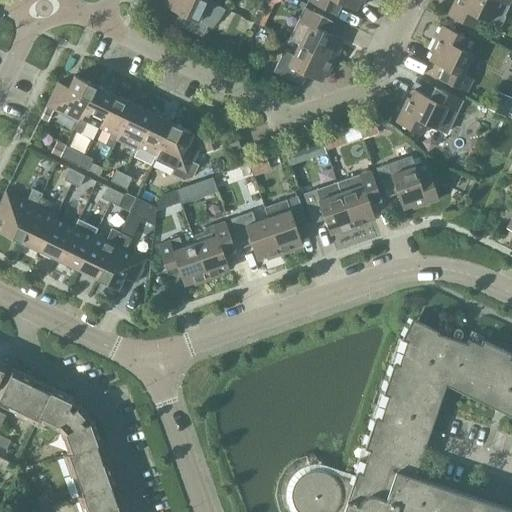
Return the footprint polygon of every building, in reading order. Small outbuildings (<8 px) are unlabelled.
[(225,8),(207,0),(166,0),(164,5),(185,15),(180,26),(202,36),(207,25),(212,27),(225,8)] [(308,0),(330,10),(335,13),(341,3),(355,10),(359,2),(362,3),(363,0),(308,0)] [(454,0),(447,15),(474,28),(479,17),(488,21),(497,26),(501,24),(505,17),(504,14),(510,0),(454,0)] [(304,7),(289,39),(298,44),(334,61),(340,48),(338,47),(342,39),(327,31),(332,21),(326,18),(304,7)] [(433,51),(429,60),(443,67),(438,78),(444,81),(466,91),(472,79),(462,74),(472,54),(464,50),(469,39),(442,26),(430,50),(433,51)] [(283,51),(273,71),(295,81),(300,71),(306,74),(321,81),(325,73),(328,74),(334,61),(298,44),(293,55),(283,51)] [(238,51),(230,47),(225,56),(234,60),(238,51)] [(410,55),(406,64),(423,71),(427,62),(410,55)] [(57,82),(46,106),(77,121),(79,117),(94,85),(87,82),(74,76),(68,88),(57,82)] [(77,121),(73,129),(81,133),(86,121),(95,125),(98,127),(114,95),(94,85),(79,117),(77,121)] [(442,116),(452,121),(462,100),(440,89),(435,100),(414,90),(410,99),(407,97),(395,122),(422,135),(428,124),(436,128),(442,116)] [(114,95),(98,127),(110,133),(105,144),(112,148),(116,140),(118,136),(133,104),(114,95)] [(118,136),(116,140),(136,149),(138,146),(137,145),(153,113),(133,104),(118,136)] [(46,107),(41,118),(48,122),(53,110),(46,107)] [(136,149),(134,154),(152,162),(154,158),(156,154),(157,155),(172,123),(156,115),(153,113),(137,145),(138,146),(136,149)] [(156,154),(154,158),(155,158),(163,162),(174,168),(171,174),(184,180),(192,178),(198,165),(192,161),(198,150),(187,144),(193,132),(180,126),(172,123),(157,155),(156,154)] [(209,151),(218,147),(212,131),(202,135),(209,151)] [(334,132),(322,136),(327,150),(339,146),(334,132)] [(240,147),(237,138),(228,141),(231,151),(240,147)] [(57,142),(52,153),(60,157),(65,146),(57,142)] [(65,146),(60,157),(71,163),(79,166),(85,155),(77,151),(65,146)] [(87,170),(92,159),(85,155),(79,166),(87,170)] [(410,156),(376,168),(384,191),(395,187),(397,193),(402,209),(411,206),(412,209),(438,200),(428,171),(417,175),(410,156)] [(71,183),(76,172),(69,168),(63,180),(71,183)] [(110,181),(118,185),(124,174),(116,170),(110,181)] [(370,170),(336,182),(340,192),(353,229),(366,224),(365,222),(374,219),(369,203),(380,199),(378,193),(370,170)] [(79,187),(84,175),(76,172),(71,183),(79,187)] [(124,174),(118,185),(126,189),(131,177),(124,174)] [(224,174),(214,177),(218,187),(223,186),(227,179),(224,174)] [(192,184),(175,190),(180,202),(181,204),(197,198),(192,184)] [(324,186),(303,193),(311,216),(322,213),(324,219),(329,234),(338,231),(339,234),(353,229),(340,192),(328,196),(324,186)] [(90,187),(79,209),(90,214),(101,192),(90,187)] [(108,187),(102,198),(110,202),(115,191),(108,187)] [(32,189),(27,201),(36,205),(40,197),(42,193),(32,189)] [(5,190),(0,200),(0,216),(5,219),(0,228),(0,231),(19,241),(36,205),(27,201),(5,190)] [(161,195),(155,211),(180,202),(175,190),(161,195)] [(115,191),(110,202),(118,206),(123,194),(115,191)] [(297,196),(263,207),(267,217),(280,255),(294,250),(293,247),(302,244),(296,228),(294,222),(305,219),(297,196)] [(36,205),(19,241),(38,250),(56,215),(44,209),(48,201),(40,197),(36,205)] [(137,198),(120,232),(131,238),(140,218),(154,225),(156,207),(137,198)] [(266,259),(280,255),(267,217),(255,222),(252,211),(230,219),(238,242),(249,238),(257,260),(265,257),(266,259)] [(56,215),(38,250),(58,260),(73,228),(55,219),(57,215),(56,215)] [(73,228),(58,260),(77,269),(95,234),(97,228),(78,219),(73,228)] [(203,232),(192,236),(194,243),(207,280),(221,275),(220,273),(229,269),(223,254),(234,250),(232,244),(224,221),(202,229),(203,232)] [(95,234),(77,269),(97,278),(119,232),(112,228),(106,239),(95,234)] [(119,232),(97,278),(117,288),(123,276),(134,282),(145,258),(134,252),(132,256),(124,252),(131,238),(120,232),(119,232)] [(179,237),(157,244),(165,267),(167,273),(178,270),(184,285),(193,282),(193,285),(207,280),(194,243),(182,247),(179,237)] [(511,511),(511,509),(406,473),(411,457),(413,458),(420,438),(418,438),(429,403),(432,404),(439,384),(436,383),(441,368),(446,370),(451,372),(448,378),(461,384),(462,382),(467,384),(465,387),(484,396),(485,393),(511,406),(511,359),(509,358),(511,353),(481,339),(479,343),(467,338),(465,342),(420,327),(414,343),(406,340),(398,364),(393,362),(383,394),(387,395),(380,418),(375,417),(364,448),(369,450),(361,473),(356,471),(353,481),(324,471),(314,470),(305,473),(297,479),(292,487),(291,497),(294,506),(298,511),(511,511)] [(12,369),(0,394),(0,400),(17,409),(15,413),(36,424),(38,419),(49,392),(31,383),(33,379),(12,369)] [(61,432),(68,452),(96,444),(101,442),(93,421),(90,422),(85,416),(87,414),(79,405),(76,407),(71,401),(72,398),(52,388),(49,392),(38,419),(58,428),(61,432)] [(0,446),(6,449),(11,440),(0,434),(0,425),(5,415),(0,412),(0,446)] [(83,511),(98,511),(117,505),(110,485),(115,484),(107,462),(103,463),(96,444),(68,452),(63,454),(71,476),(76,474),(83,493),(78,495),(83,511)] [(9,462),(0,457),(0,469),(4,472),(9,462)] [(41,509),(50,505),(46,495),(37,498),(41,509)] [(117,505),(98,511),(125,511),(122,503),(117,505)]
